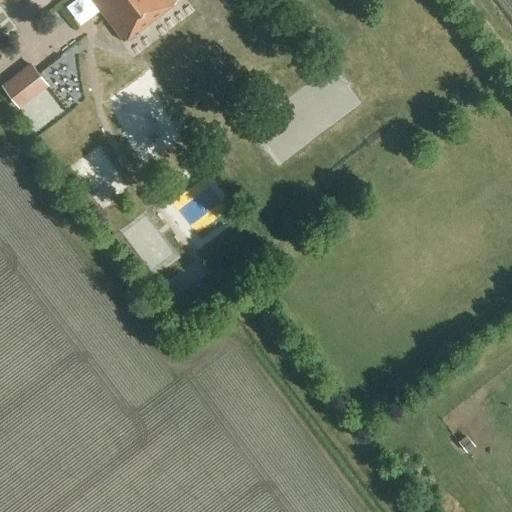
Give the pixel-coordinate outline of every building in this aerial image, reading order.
[(92,0),(124,41),(176,1),(175,0),(92,0)] [(77,48),(78,49),(71,51),(67,57),(67,65),(73,72),(81,73),(88,71),(92,63),(91,56),(85,49),(77,48)] [(0,85),(0,87),(17,110),(48,87),(30,63),(0,85)] [(105,72),(73,94),(104,140),(137,118),(105,72)] [(49,106),(30,121),(43,139),(62,123),(49,106)] [(190,253),(158,277),(168,290),(200,266),(190,253)] [(170,302),(181,317),(206,299),(195,284),(170,302)] [(466,434),(458,441),(467,452),(475,446),(466,434)]
